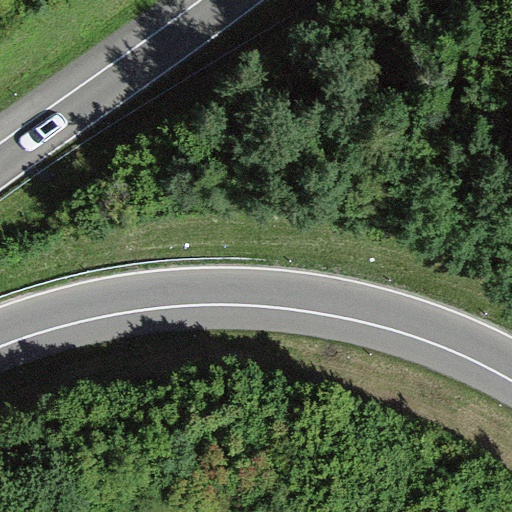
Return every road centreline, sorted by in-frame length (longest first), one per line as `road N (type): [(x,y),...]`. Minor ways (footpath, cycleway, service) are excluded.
road 1 (motorway): [(0,336),(114,304),(223,293),(368,312),(511,367)]
road 2 (motorway): [(225,0),(0,160)]
